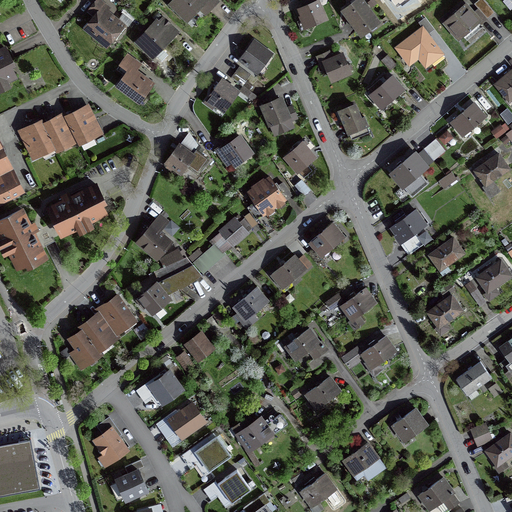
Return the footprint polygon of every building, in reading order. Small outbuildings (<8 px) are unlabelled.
[(107,46),(122,27),(116,21),(115,23),(112,22),(113,20),(113,19),(111,17),(109,17),(107,17),(104,14),(108,8),(98,0),(96,0),(88,11),(91,7),(98,13),(88,25),(94,29),(91,33),(107,46)] [(187,20),(203,3),(210,9),(217,2),(215,0),(173,0),(170,3),(187,20)] [(325,20),(316,0),(302,0),(305,6),(299,9),(307,27),(325,20)] [(373,26),(378,22),(361,0),(356,0),(351,4),(343,11),(346,15),(345,16),(356,31),(357,30),(361,35),(373,26)] [(486,2),(471,14),(477,22),(480,25),(494,12),(486,2)] [(459,38),(477,22),(471,14),(465,6),(455,15),(446,23),(459,38)] [(425,67),(443,53),(428,34),(436,29),(425,16),(418,21),(423,27),(397,47),(410,65),(418,58),(425,67)] [(137,41),(152,56),(176,32),(163,19),(157,24),(155,22),(149,29),(149,28),(137,41)] [(272,56),(252,41),(238,59),(258,73),(272,56)] [(9,66),(12,64),(5,49),(0,50),(0,82),(14,76),(9,66)] [(332,80),(349,73),(347,68),(341,55),(331,59),(328,52),(316,57),(319,64),(324,62),(332,80)] [(117,85),(139,101),(152,84),(134,71),(139,65),(126,55),(120,65),(128,71),(117,85)] [(387,55),(381,60),(389,70),(395,65),(387,55)] [(239,67),(234,72),(246,81),(250,75),(239,67)] [(511,70),(495,84),(507,99),(511,95),(511,70)] [(234,72),(230,78),(242,87),(246,81),(234,72)] [(392,76),(383,83),(379,80),(367,90),(371,94),(369,95),(381,109),(403,90),(392,76)] [(214,103),(223,110),(236,92),(221,81),(205,103),(211,107),(214,103)] [(254,101),(256,97),(242,87),(240,89),(251,96),(249,98),(254,101)] [(289,121),(296,118),(291,106),(284,109),(280,99),(262,107),(274,134),(292,127),(289,121)] [(485,117),(473,103),(451,122),(463,136),(485,117)] [(359,119),(353,105),(339,111),(351,139),(368,132),(362,118),(359,119)] [(53,145),(54,149),(55,148),(69,141),(70,145),(78,141),(91,134),(93,138),(101,134),(94,120),(87,123),(85,120),(80,109),(66,116),(64,113),(49,120),(43,124),(41,120),(26,128),(32,139),(33,142),(26,145),(33,159),(41,155),(39,152),(53,145)] [(251,153),(239,137),(223,148),(221,145),(215,149),(224,161),(229,157),(234,165),(251,153)] [(433,160),(444,150),(435,139),(424,149),(433,160)] [(297,172),(314,158),(301,143),(285,157),(297,172)] [(179,146),(166,163),(180,173),(187,164),(197,172),(207,159),(195,151),(192,156),(179,146)] [(0,202),(21,192),(0,149),(0,202)] [(431,167),(417,151),(390,174),(404,190),(423,174),(431,167)] [(499,191),(492,181),(508,169),(498,154),(489,160),(474,171),(485,185),(482,187),(490,197),(499,191)] [(451,172),(439,181),(444,188),(456,179),(451,172)] [(430,182),(423,174),(404,190),(411,198),(430,182)] [(269,178),(259,185),(273,206),(284,198),(269,178)] [(304,183),(299,187),(306,196),(311,192),(304,183)] [(63,201),(47,209),(60,235),(105,213),(101,203),(104,202),(96,185),(70,198),(68,194),(65,196),(62,198),(63,201)] [(248,192),(263,213),(273,206),(259,185),(248,192)] [(29,266),(45,258),(32,233),(36,231),(34,227),(32,224),(29,226),(21,210),(0,220),(0,232),(17,268),(27,263),(29,266)] [(414,233),(425,225),(415,210),(391,227),(397,235),(396,236),(401,242),(400,242),(400,243),(402,242),(410,254),(408,255),(423,245),(414,233)] [(159,215),(154,221),(162,228),(168,222),(159,215)] [(212,240),(215,243),(223,251),(227,247),(225,245),(228,242),(232,246),(247,233),(247,232),(251,228),(243,219),(242,220),(238,215),(234,218),(219,231),(220,232),(212,240)] [(343,237),(332,223),(309,242),(314,248),(307,253),(318,265),(324,260),(317,251),(322,246),(326,251),(343,237)] [(156,258),(170,242),(149,224),(140,234),(142,236),(137,242),(156,258)] [(463,253),(453,238),(429,255),(440,270),(435,273),(439,278),(450,270),(446,265),(463,253)] [(215,243),(193,263),(202,274),(225,254),(223,251),(215,243)] [(283,288),(310,265),(302,256),(297,260),(293,256),(271,274),(283,288)] [(156,283),(139,297),(142,301),(152,312),(168,298),(166,295),(189,284),(201,275),(186,257),(153,272),(158,282),(156,283)] [(477,277),(487,292),(511,275),(500,261),(477,277)] [(141,282),(135,287),(139,292),(145,287),(141,282)] [(440,291),(444,297),(454,290),(450,284),(440,291)] [(233,307),(245,320),(267,301),(256,288),(233,307)] [(351,320),(375,303),(364,288),(341,306),(351,320)] [(476,289),(470,294),(479,306),(485,302),(476,289)] [(325,302),(330,309),(342,301),(337,294),(325,302)] [(88,364),(86,361),(98,352),(99,352),(96,349),(109,340),(111,343),(118,338),(116,335),(122,330),(120,327),(133,318),(124,307),(117,296),(97,309),(97,310),(99,313),(86,322),(80,326),(82,329),(69,339),(76,348),(78,352),(72,356),(81,369),(88,364)] [(444,323),(462,310),(451,296),(428,312),(438,327),(436,328),(440,334),(448,328),(444,323)] [(213,315),(220,325),(226,320),(219,310),(213,315)] [(314,358),(326,350),(321,342),(319,343),(309,328),(285,346),(291,354),(297,350),(301,356),(310,350),(315,357),(314,358)] [(189,344),(198,357),(209,348),(200,336),(189,344)] [(378,363),(395,351),(385,337),(359,355),(354,349),(341,357),(349,368),(350,367),(347,364),(361,354),(366,361),(366,362),(370,368),(369,369),(373,374),(381,368),(378,363)] [(511,373),(511,338),(500,347),(509,359),(505,360),(499,365),(508,377),(511,373)] [(189,375),(196,370),(184,353),(177,358),(189,375)] [(478,393),(475,389),(491,377),(480,362),(456,379),(470,399),(478,393)] [(169,371),(149,384),(162,403),(182,389),(169,371)] [(321,404),(339,391),(329,377),(305,394),(311,402),(317,398),(321,404)] [(296,389),(291,393),(294,398),(300,394),(296,389)] [(204,421),(192,403),(169,420),(181,437),(204,421)] [(426,425),(415,409),(392,425),(400,436),(404,432),(408,438),(426,425)] [(248,449),(285,423),(279,415),(269,423),(266,420),(263,422),(260,418),(249,426),(244,420),(233,428),(232,427),(227,431),(233,438),(238,435),(248,449)] [(486,423),(472,429),(473,434),(475,437),(476,441),(478,445),(493,439),(489,431),(486,423)] [(127,450),(111,428),(94,440),(98,446),(98,450),(100,453),(103,453),(109,462),(127,450)] [(494,466),(498,472),(506,466),(503,461),(511,454),(511,437),(509,434),(486,450),(496,465),(494,466)] [(195,451),(209,470),(229,455),(216,437),(195,451)] [(0,495),(40,488),(31,438),(0,444),(0,495)] [(377,458),(378,458),(367,443),(343,460),(354,475),(361,469),(368,479),(384,467),(377,458)] [(143,467),(140,460),(124,467),(127,474),(116,479),(125,500),(147,490),(137,469),(143,467)] [(231,503),(250,489),(236,470),(217,484),(231,503)] [(287,478),(290,484),(303,475),(299,470),(287,478)] [(335,489),(324,474),(300,491),(312,506),(335,489)] [(453,493),(442,478),(418,494),(426,506),(432,502),(435,505),(442,500),(448,509),(457,503),(451,494),(453,493)] [(409,497),(406,493),(398,499),(401,503),(409,497)]
